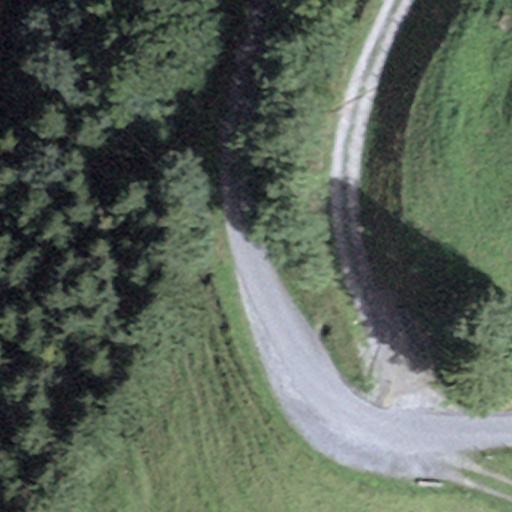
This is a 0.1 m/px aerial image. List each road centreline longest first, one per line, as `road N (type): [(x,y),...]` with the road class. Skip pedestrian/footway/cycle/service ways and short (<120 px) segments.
road 1 (track): [(268,0),(239,114),(236,181),(269,309),(352,410),(413,431),(511,431)]
road 2 (track): [(511,491),(413,431),(399,360),(349,249),(343,197),(365,70),(398,0)]
